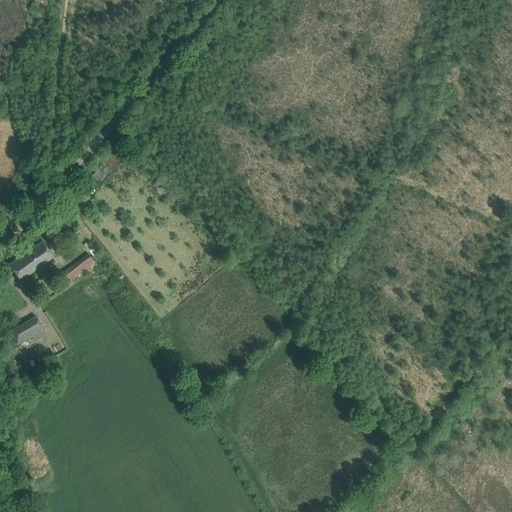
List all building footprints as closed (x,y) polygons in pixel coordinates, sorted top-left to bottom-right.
[(97,168),(92,175),(102,181),(106,174),(105,174),(98,169),(97,168)] [(74,230),(69,234),(72,238),(80,232),(78,228),(74,230)] [(54,256),(42,241),(9,264),(21,280),(54,256)] [(89,252),(65,269),(71,277),(95,260),(89,252)] [(43,330),(35,316),(11,330),(17,345),(43,330)] [(43,457),(47,472),(57,469),(54,455),(43,457)]
